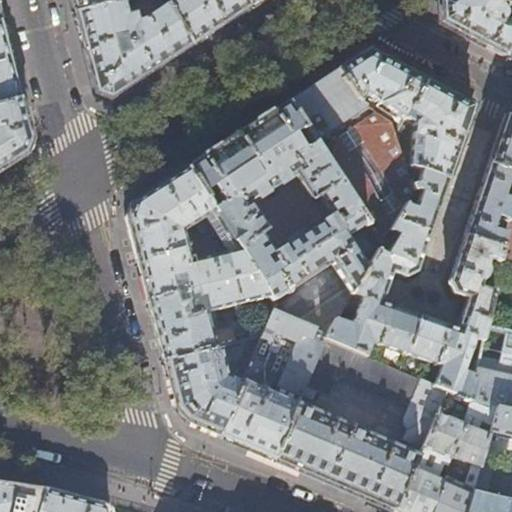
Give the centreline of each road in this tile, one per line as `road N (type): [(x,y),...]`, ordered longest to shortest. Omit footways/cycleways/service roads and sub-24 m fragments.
road 1 (residential): [(77,175),(347,3)]
road 2 (residential): [(77,175),(146,454)]
road 3 (residential): [(347,3),(492,86),(511,87)]
road 4 (residential): [(34,0),(77,175)]
road 5 (tertiary): [(146,454),(298,511)]
road 6 (tertiary): [(0,419),(146,454)]
